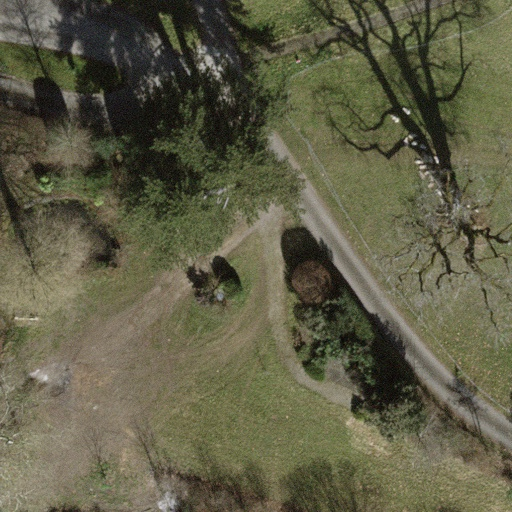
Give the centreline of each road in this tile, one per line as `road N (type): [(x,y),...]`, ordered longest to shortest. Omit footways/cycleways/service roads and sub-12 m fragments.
road 1 (track): [(232,62),(377,312),(475,414),(511,435)]
road 2 (track): [(0,82),(98,101),(232,62)]
